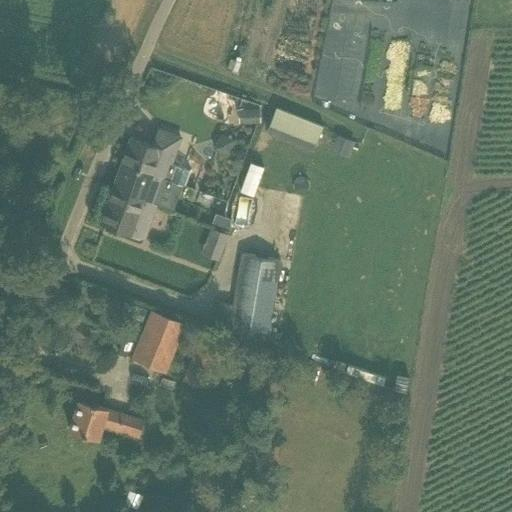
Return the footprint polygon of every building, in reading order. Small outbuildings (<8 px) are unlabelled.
[(258,123),(262,112),(243,107),(240,118),(258,123)] [(269,135),(318,147),(325,120),(276,108),(269,135)] [(144,239),(156,205),(180,137),(157,129),(152,144),(131,136),(100,222),(144,239)] [(344,152),(349,140),(337,134),(332,147),(344,152)] [(256,195),(265,165),(250,161),(241,191),(256,195)] [(247,224),(251,198),(237,196),(233,222),(247,224)] [(211,220),(230,227),(230,215),(215,209),(211,220)] [(210,250),(223,252),(226,230),(213,228),(210,250)] [(280,259),(242,253),(229,334),(266,340),(280,259)] [(154,307),(134,357),(164,369),(185,320),(154,307)] [(225,343),(200,334),(182,378),(208,388),(225,343)] [(119,431),(124,414),(107,409),(107,408),(79,399),(69,430),(97,439),(101,426),(119,431)] [(125,501),(137,506),(141,495),(129,490),(125,501)]
